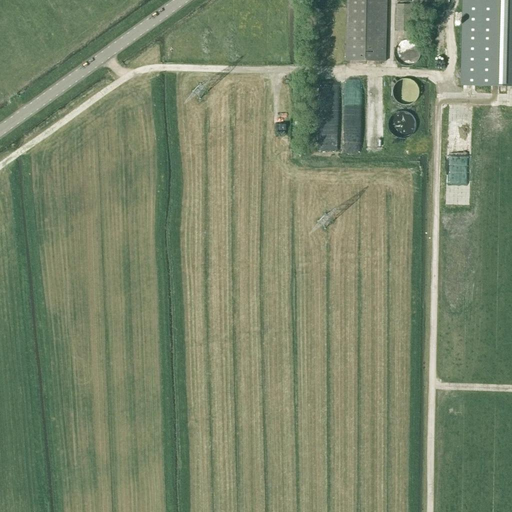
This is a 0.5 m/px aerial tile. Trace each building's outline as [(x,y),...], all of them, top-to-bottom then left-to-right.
[(347,0),(346,61),(385,62),(387,0),(347,0)] [(511,86),(511,0),(464,0),(463,85),(511,86)] [(411,31),(412,5),(396,5),(396,31),(411,31)] [(403,32),(403,39),(415,40),(415,32),(403,32)] [(407,66),(409,66),(411,66),(413,65),(415,64),(416,62),(417,61),(418,59),(419,57),(420,55),(420,53),(420,51),(419,49),(418,47),(417,46),(416,44),(415,43),(413,42),(411,41),(409,40),(407,40),(405,40),(403,41),(401,42),(399,43),(398,44),(396,46),(395,47),(394,49),(394,51),(394,53),(394,55),(394,57),(395,59),(396,61),(398,62),(399,64),(401,65),(403,66),(405,66),(407,66)] [(405,105),(407,105),(409,105),(411,104),(413,103),(415,101),(416,100),(417,98),(418,96),(418,94),(419,92),(418,90),(418,88),(417,86),(416,84),(415,83),(413,81),(411,80),(409,80),(407,79),(405,79),(403,79),(401,80),(399,80),(397,81),(396,83),(395,84),(393,86),(393,88),(392,90),(392,92),(392,95),(393,98),(395,100),(396,102),(397,103),(399,104),(401,105),(403,105),(405,105)] [(402,134),(415,132),(413,116),(400,117),(402,134)]
